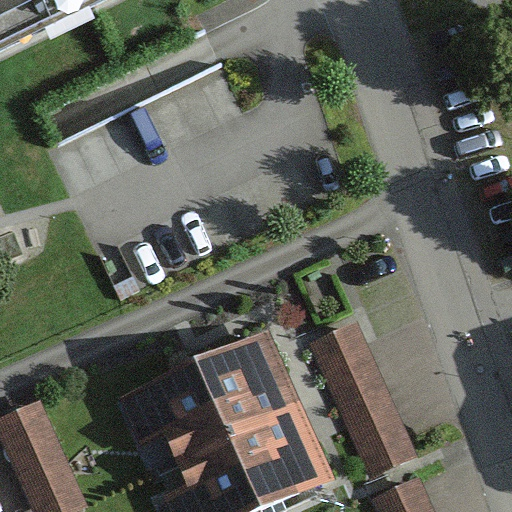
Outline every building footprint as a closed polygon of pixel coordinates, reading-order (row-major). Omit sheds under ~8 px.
[(0,0),(0,57),(117,0),(0,0)] [(318,341),(378,476),(427,454),(368,319),(318,341)] [(261,348),(133,404),(162,471),(290,415),(261,348)] [(34,511),(85,511),(90,511),(59,399),(7,414),(34,511)] [(290,415),(162,471),(180,511),(251,511),(320,482),(290,415)] [(386,511),(444,511),(429,477),(381,497),(386,511)]
